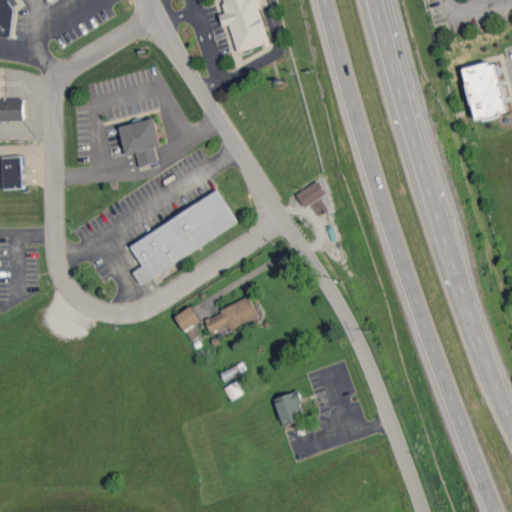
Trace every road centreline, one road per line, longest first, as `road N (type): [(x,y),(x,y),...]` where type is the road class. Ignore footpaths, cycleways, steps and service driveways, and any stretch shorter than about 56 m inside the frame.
road 1 (residential): [(423,511),(354,331),(152,0)]
road 2 (primary): [(326,0),(393,231),(496,511)]
road 3 (primary): [(511,418),(378,0)]
